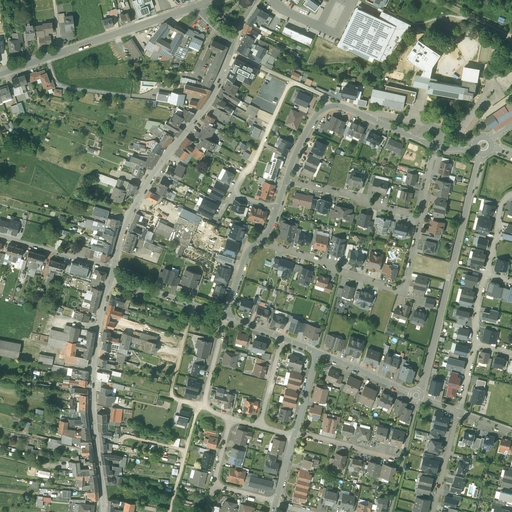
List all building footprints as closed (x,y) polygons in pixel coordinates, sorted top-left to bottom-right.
[(138,4),(136,0),(132,2),(137,19),(143,17),(142,16),(150,13),(148,9),(147,6),(143,7),(142,3),(138,4)] [(140,0),(142,3),(143,7),(147,6),(148,9),(154,7),(151,0),(140,0)] [(307,6),(314,11),(319,4),(314,0),(313,0),(305,0),(303,3),(307,6)] [(273,17),(256,7),(246,23),(251,26),(252,25),(253,22),(254,19),(259,22),(260,21),(268,26),(273,17)] [(361,9),(345,43),(350,46),(370,56),(383,62),(409,24),(382,11),(379,18),(361,9)] [(128,13),(123,14),(122,13),(120,14),(120,15),(121,18),(120,19),(121,21),(122,21),(123,23),(127,22),(127,23),(131,22),(130,21),(131,21),(128,13)] [(72,16),(64,17),(65,22),(66,30),(74,29),(72,16)] [(111,17),(103,19),(103,20),(101,20),(102,25),(104,24),(105,28),(113,26),(111,18),(111,17)] [(175,25),(170,21),(169,21),(163,23),(155,35),(160,38),(168,27),(173,30),(175,25)] [(52,23),(43,24),(43,25),(44,32),(48,32),(53,31),(52,23)] [(242,32),(249,35),(250,30),(252,27),(251,26),(246,23),(242,32)] [(34,25),(29,26),(29,25),(27,25),(24,25),(26,39),(31,39),(31,38),(35,37),(35,35),(34,27),(34,26),(34,25)] [(43,25),(34,26),(34,27),(35,35),(40,34),(44,34),(44,32),(43,25)] [(185,32),(175,25),(173,30),(177,33),(174,38),(180,41),(185,32)] [(309,45),(312,38),(285,27),(282,33),(309,45)] [(188,28),(185,34),(179,46),(183,48),(188,37),(191,30),(188,28)] [(195,31),(193,31),(191,30),(188,37),(192,39),(189,45),(194,47),(199,49),(204,36),(204,34),(202,34),(200,34),(199,34),(198,32),(195,31)] [(261,35),(250,30),(249,35),(254,37),(259,39),(261,35)] [(249,35),(245,33),(241,42),(246,45),(250,47),(249,46),(251,43),(251,42),(254,37),(249,35),(250,35),(249,35)] [(160,38),(155,35),(145,47),(152,51),(153,51),(154,49),(169,58),(172,53),(168,51),(156,44),(159,38),(159,39),(160,38)] [(192,39),(188,37),(183,48),(187,50),(192,52),(194,47),(189,45),(192,39)] [(142,54),(132,38),(124,43),(134,59),(142,54)] [(159,39),(159,38),(156,44),(168,51),(171,45),(159,39)] [(171,45),(168,51),(172,53),(174,54),(180,41),(174,38),(171,45)] [(13,40),(8,41),(9,51),(19,50),(18,42),(18,40),(16,40),(13,40)] [(224,45),(212,40),(209,47),(208,47),(202,60),(206,62),(212,49),(217,51),(220,52),(224,45)] [(268,44),(260,40),(258,45),(266,48),(268,44)] [(406,58),(424,71),(421,74),(421,76),(431,78),(432,67),(442,54),(419,40),(406,58)] [(246,45),(241,42),(237,50),(246,56),(249,50),(250,47),(246,45)] [(224,45),(220,52),(217,51),(215,56),(213,56),(212,59),(213,59),(208,70),(216,74),(228,47),(224,45)] [(490,54),(491,45),(482,45),(482,50),(485,50),(485,53),(490,54)] [(183,48),(179,46),(174,55),(183,59),(187,50),(183,48)] [(350,46),(348,50),(368,60),(370,56),(350,46)] [(253,49),(250,47),(249,50),(246,56),(253,60),(258,51),(253,48),(253,49)] [(266,49),(260,47),(258,51),(253,60),(258,64),(266,49)] [(270,55),(276,58),(280,50),(275,47),(270,55)] [(276,58),(270,55),(267,62),(272,65),(276,58)] [(228,78),(232,81),(234,77),(250,85),(253,79),(251,78),(252,76),(254,77),(255,76),(253,75),(254,72),(256,73),(258,69),(246,64),(246,65),(244,64),(244,63),(235,58),(233,63),(235,64),(233,66),(232,66),(231,66),(233,67),(232,70),(230,69),(226,77),(228,78)] [(437,82),(437,79),(431,78),(421,76),(416,74),(414,85),(414,86),(429,89),(428,92),(473,100),(474,92),(475,93),(477,84),(479,70),(464,67),(462,78),(464,78),(463,81),(462,86),(437,82)] [(216,74),(208,70),(201,83),(210,87),(216,74)] [(46,73),(45,73),(44,72),(42,73),(41,71),(32,74),(34,81),(41,78),(45,91),(55,88),(52,81),(49,82),(46,73)] [(24,75),(18,77),(21,85),(24,84),(27,83),(24,75)] [(18,77),(11,79),(14,87),(18,86),(21,85),(18,77)] [(201,83),(197,81),(194,87),(204,89),(208,90),(210,87),(201,83)] [(231,83),(227,81),(223,89),(225,90),(225,91),(233,96),(238,86),(231,83)] [(358,99),(360,99),(362,91),(357,91),(358,87),(350,85),(349,88),(344,87),(343,94),(342,95),(343,96),(358,99)] [(385,91),(373,89),(370,102),(403,108),(404,103),(413,105),(414,101),(416,92),(386,85),(385,91)] [(7,86),(0,88),(0,94),(2,100),(11,97),(7,86)] [(204,89),(194,87),(192,93),(203,96),(201,99),(205,101),(208,97),(211,91),(208,90),(204,89)] [(327,95),(338,99),(340,88),(336,87),(335,92),(329,90),(327,95)] [(233,96),(225,91),(225,90),(223,89),(221,88),(217,96),(221,99),(223,95),(232,100),(234,96),(233,96)] [(184,94),(172,92),(171,95),(171,97),(169,103),(182,105),(184,94)] [(310,97),(299,92),(294,102),(301,105),(305,107),(310,97)] [(161,102),(165,102),(167,96),(171,97),(171,95),(165,94),(158,93),(156,101),(157,101),(161,102)] [(217,96),(216,96),(212,105),(216,107),(222,110),(224,106),(225,103),(219,100),(220,98),(217,96)] [(242,101),(234,96),(232,100),(240,104),(242,101)] [(199,103),(190,100),(189,106),(200,108),(205,101),(201,99),(199,103)] [(360,99),(358,99),(357,105),(366,107),(367,101),(360,99)] [(17,104),(11,106),(13,113),(19,111),(17,104)] [(258,108),(249,104),(245,112),(250,114),(254,117),(258,108)] [(511,104),(506,109),(504,106),(484,120),(491,129),(494,127),(495,128),(497,130),(511,119),(511,104)] [(306,113),(308,108),(301,105),(299,109),(300,110),(306,113)] [(233,111),(224,106),(222,110),(231,115),(233,111)] [(222,110),(216,107),(213,113),(227,122),(231,115),(222,110)] [(187,112),(183,109),(181,112),(182,113),(180,116),(183,118),(189,122),(194,114),(188,111),(187,112)] [(299,113),(292,110),(289,116),(289,118),(286,125),(296,129),(298,125),(298,124),(297,123),(298,121),(300,121),(301,118),(301,117),(299,117),(300,115),(298,115),(299,113)] [(214,118),(207,114),(203,122),(205,123),(211,126),(212,123),(212,122),(214,118)] [(254,117),(250,114),(246,122),(252,125),(256,117),(254,117)] [(178,118),(174,116),(172,119),(171,118),(168,122),(172,123),(171,124),(177,127),(183,118),(180,116),(178,118)] [(332,116),(330,122),(327,127),(334,130),(339,119),(332,116)] [(339,119),(334,130),(340,133),(343,127),(343,128),(345,122),(339,119)] [(164,131),(166,126),(164,125),(161,123),(149,121),(146,128),(149,130),(153,125),(158,126),(163,130),(164,131)] [(182,130),(178,127),(177,127),(171,124),(172,123),(168,122),(166,121),(164,125),(166,126),(168,127),(175,132),(171,136),(173,137),(175,139),(182,130)] [(359,125),(352,122),(350,127),(348,132),(349,132),(351,133),(352,134),(354,135),(359,125)] [(211,126),(205,123),(200,133),(209,137),(215,128),(211,126)] [(162,132),(163,130),(158,126),(153,125),(149,130),(158,137),(162,132)] [(365,127),(359,125),(354,135),(360,138),(362,133),(365,127)] [(175,132),(168,127),(165,132),(167,133),(171,136),(175,132)] [(261,130),(255,127),(252,133),(258,136),(261,130)] [(200,133),(196,131),(194,135),(196,136),(200,139),(202,136),(208,139),(209,137),(200,133)] [(374,134),(370,132),(367,139),(371,141),(371,142),(375,144),(376,143),(379,145),(379,143),(382,137),(378,136),(379,135),(374,133),(374,134)] [(165,135),(159,144),(165,148),(173,137),(171,136),(167,133),(165,135)] [(194,135),(190,133),(186,137),(191,141),(193,142),(196,136),(194,135)] [(208,139),(202,136),(200,139),(198,143),(202,146),(212,150),(215,143),(209,140),(209,139),(208,139)] [(186,137),(179,146),(189,153),(190,154),(193,149),(188,146),(191,141),(186,137)] [(291,143),(279,138),(277,142),(280,144),(277,149),(282,151),(286,153),(288,150),(290,147),(289,147),(291,143)] [(403,145),(390,139),(386,147),(399,152),(399,153),(402,147),(403,145)] [(323,144),(316,140),(313,147),(314,147),(313,148),(314,150),(314,152),(321,155),(322,151),(323,152),(325,148),(323,144)] [(159,144),(155,141),(154,141),(153,141),(156,144),(152,150),(160,154),(161,153),(165,148),(159,144)] [(193,142),(191,141),(188,146),(193,149),(195,147),(197,143),(194,143),(193,142)] [(277,149),(268,145),(266,148),(280,155),(282,151),(277,149)] [(189,153),(179,146),(176,150),(177,151),(175,154),(177,156),(182,159),(181,161),(182,162),(189,153)] [(193,149),(190,154),(199,160),(204,153),(200,150),(195,147),(193,149)] [(160,154),(152,150),(148,157),(156,162),(160,154)] [(250,154),(244,151),(241,158),(246,161),(250,154)] [(156,162),(148,157),(146,160),(146,162),(131,156),(130,161),(136,163),(143,166),(146,167),(151,169),(156,162)] [(315,160),(307,157),(308,158),(307,160),(305,164),(315,168),(318,161),(315,160)] [(271,165),(280,168),(281,163),(282,163),(283,161),(276,158),(275,161),(273,160),(271,165)] [(446,162),(442,161),(439,172),(442,173),(448,175),(448,174),(450,163),(447,162),(446,162)] [(176,170),(173,176),(178,179),(184,167),(177,164),(175,169),(176,170)] [(315,168),(305,164),(303,168),(304,168),(303,170),(301,170),(309,174),(312,175),(315,168)] [(280,168),(271,165),(269,172),(267,177),(276,179),(280,168)] [(175,169),(168,166),(165,173),(173,176),(176,170),(175,169)] [(142,169),(137,167),(136,167),(135,167),(135,168),(134,168),(132,175),(141,178),(144,170),(142,169)] [(225,182),(229,184),(234,175),(226,170),(221,179),(225,182)] [(349,184),(355,186),(358,172),(352,171),(351,174),(349,184)] [(358,172),(355,186),(361,187),(364,177),(365,174),(358,172)] [(412,173),(409,173),(406,182),(414,184),(417,175),(412,173)] [(99,180),(115,187),(118,180),(101,174),(99,180)] [(124,180),(118,178),(118,180),(115,187),(120,188),(124,180)] [(375,178),(374,184),(372,190),(379,191),(382,180),(375,178)] [(162,179),(158,186),(159,186),(166,189),(169,183),(162,179)] [(445,181),(437,179),(434,193),(441,195),(446,196),(448,190),(449,191),(451,183),(445,181)] [(129,182),(124,180),(120,188),(126,190),(129,182)] [(177,181),(174,180),(172,184),(174,185),(173,187),(177,189),(180,183),(177,181)] [(388,181),(382,180),(379,191),(385,193),(387,187),(388,182),(388,181)] [(137,185),(129,182),(126,190),(128,191),(134,193),(137,185)] [(222,187),(215,184),(210,194),(217,198),(220,200),(226,189),(222,187)] [(166,189),(159,186),(156,192),(158,194),(164,196),(165,197),(167,194),(169,191),(166,189)] [(273,189),(263,186),(260,196),(270,200),(273,189)] [(120,188),(115,187),(111,199),(122,203),(125,194),(118,192),(120,188)] [(407,192),(402,190),(402,191),(401,195),(402,195),(402,198),(411,200),(412,193),(407,192)] [(154,193),(149,191),(145,198),(155,203),(158,197),(157,196),(153,194),(154,193)] [(307,196),(295,193),(294,198),(293,198),(292,200),(293,201),(293,202),(305,205),(307,196)] [(203,199),(200,206),(213,212),(216,206),(211,203),(203,199)] [(326,200),(320,199),(318,206),(317,209),(321,210),(320,211),(327,213),(329,202),(326,201),(326,200)] [(237,201),(235,200),(232,210),(242,213),(243,213),(245,207),(246,205),(237,202),(237,201)] [(445,202),(437,200),(436,203),(435,204),(434,204),(434,207),(435,207),(445,209),(444,208),(444,206),(446,206),(446,204),(445,202)] [(492,205),(485,203),(485,204),(483,210),(483,212),(485,213),(492,214),(493,211),(494,211),(494,209),(495,206),(492,205)] [(94,206),(92,214),(103,217),(107,218),(109,211),(94,206)] [(213,212),(200,206),(197,211),(203,214),(211,218),(213,212)] [(343,208),(336,206),(335,210),(333,215),(334,215),(341,217),(343,208)] [(258,209),(252,207),(248,219),(249,219),(249,218),(253,220),(252,221),(258,222),(258,221),(262,223),(262,224),(263,224),(267,212),(261,210),(261,209),(258,208),(258,209)] [(445,209),(435,207),(434,209),(435,210),(435,211),(435,214),(443,216),(444,215),(445,213),(444,212),(444,209),(446,210),(446,209),(445,209)] [(180,212),(176,221),(185,225),(187,220),(197,225),(201,217),(182,208),(180,212)] [(351,209),(343,208),(341,217),(349,219),(350,213),(351,209)] [(141,215),(136,213),(132,223),(135,224),(142,227),(143,223),(141,222),(143,217),(143,216),(141,215)] [(370,215),(360,213),(357,224),(367,226),(368,226),(369,221),(370,215)] [(97,222),(101,223),(103,217),(92,214),(92,215),(98,217),(97,222)] [(147,225),(145,229),(147,230),(153,232),(153,233),(156,226),(159,219),(160,218),(152,215),(150,219),(147,225)] [(384,218),(379,217),(379,218),(378,224),(377,224),(379,225),(378,229),(380,230),(380,231),(384,232),(384,231),(386,231),(388,227),(389,227),(391,221),(391,220),(386,219),(386,220),(384,219),(384,218)] [(120,221),(112,219),(107,218),(106,224),(113,226),(118,228),(120,221)] [(482,218),(479,218),(477,224),(490,227),(491,221),(482,218)] [(26,220),(20,219),(19,222),(18,226),(24,228),(26,220)] [(80,226),(87,228),(89,220),(85,219),(84,222),(82,221),(80,226)] [(159,219),(156,226),(171,233),(173,228),(159,222),(160,220),(159,219)] [(13,224),(0,220),(0,230),(7,232),(7,233),(16,235),(18,226),(19,222),(14,221),(13,224)] [(87,228),(97,231),(98,226),(96,225),(97,222),(89,220),(87,228)] [(185,225),(177,243),(179,245),(185,247),(187,248),(197,225),(187,220),(185,225)] [(438,221),(433,220),(432,223),(430,223),(430,226),(431,226),(430,231),(435,232),(441,233),(444,222),(438,221)] [(185,225),(176,221),(173,228),(171,233),(168,239),(171,241),(177,243),(185,225)] [(374,222),(369,221),(368,226),(367,226),(366,229),(372,231),(373,226),(374,223),(374,222)] [(98,231),(99,231),(101,227),(105,228),(112,230),(113,226),(106,224),(101,223),(97,222),(96,225),(98,226),(97,231),(98,231)] [(404,224),(401,223),(397,222),(394,233),(406,236),(406,235),(408,226),(408,225),(404,224)] [(65,230),(76,234),(77,229),(62,225),(62,224),(59,223),(58,229),(61,230),(62,227),(65,228),(65,230)] [(142,231),(134,228),(135,224),(132,223),(129,231),(132,233),(132,232),(139,235),(140,236),(142,231)] [(240,226),(233,223),(231,230),(242,233),(243,231),(244,230),(245,228),(244,227),(240,226)] [(284,223),(283,223),(282,229),(280,237),(285,238),(289,224),(284,223)] [(294,225),(289,224),(285,238),(291,239),(293,232),(294,225)] [(490,227),(477,224),(476,230),(480,231),(487,232),(489,233),(490,227)] [(118,228),(113,226),(112,230),(105,228),(103,233),(116,236),(118,228)] [(171,233),(156,226),(153,233),(168,239),(171,233)] [(414,228),(408,226),(406,235),(412,236),(414,228)] [(147,230),(145,229),(143,228),(142,231),(140,236),(139,235),(139,236),(142,237),(141,238),(142,238),(144,238),(144,237),(147,230)] [(511,230),(507,230),(505,229),(503,238),(511,239),(511,230)] [(153,232),(147,230),(144,237),(148,239),(150,240),(153,232)] [(240,240),(242,233),(231,230),(229,236),(236,238),(240,240)] [(132,233),(129,231),(123,249),(132,253),(137,238),(138,238),(139,236),(139,235),(132,232),(132,233)] [(153,232),(150,240),(152,241),(154,237),(170,244),(171,241),(168,239),(153,233),(153,232)] [(116,236),(103,233),(102,237),(109,239),(108,243),(114,244),(116,236)] [(310,235),(300,233),(298,242),(308,245),(310,235)] [(317,235),(316,235),(315,239),(313,247),(319,248),(322,236),(317,235)] [(327,237),(322,236),(319,248),(325,250),(326,242),(328,237),(327,237)] [(345,239),(334,237),(330,254),(341,256),(345,239)] [(485,239),(479,238),(477,246),(487,248),(489,240),(485,239)] [(225,245),(237,248),(239,243),(235,242),(227,239),(225,245)] [(426,241),(426,240),(423,251),(433,253),(436,243),(426,241)] [(103,241),(102,244),(104,245),(103,247),(96,245),(96,248),(95,250),(102,252),(111,254),(114,244),(108,243),(103,241)] [(147,242),(145,241),(143,246),(160,254),(163,248),(147,242)] [(15,247),(8,245),(5,253),(11,255),(13,255),(15,247)] [(237,248),(225,245),(222,254),(222,255),(234,259),(237,248)] [(23,249),(15,247),(13,255),(17,256),(21,257),(23,249)] [(91,249),(87,248),(85,256),(93,258),(93,255),(95,250),(91,249)] [(37,253),(28,251),(26,259),(32,260),(34,261),(37,253)] [(351,251),(349,258),(348,263),(351,264),(350,264),(354,265),(358,252),(355,251),(354,252),(351,251)] [(483,254),(475,252),(474,251),(472,258),(484,261),(485,254),(483,254)] [(102,252),(100,257),(93,255),(93,258),(100,260),(106,262),(106,260),(109,261),(111,254),(102,252)] [(360,252),(358,252),(354,265),(358,266),(358,265),(361,266),(362,261),(364,254),(363,254),(361,253),(360,252)] [(10,257),(11,255),(5,253),(5,254),(2,253),(1,260),(0,261),(0,262),(7,264),(8,263),(11,264),(11,262),(11,261),(8,260),(9,256),(10,257)] [(44,255),(37,253),(34,261),(38,262),(42,263),(44,255)] [(222,254),(219,253),(217,259),(232,264),(234,259),(222,255),(222,254)] [(380,254),(374,253),(373,255),(370,254),(366,267),(371,268),(371,270),(374,271),(374,269),(379,270),(382,257),(379,256),(380,254)] [(280,260),(274,258),(272,266),(278,268),(280,260)] [(484,261),(472,258),(470,264),(472,265),(479,267),(482,267),(484,261)] [(293,263),(280,259),(280,260),(278,268),(277,268),(284,271),(289,272),(293,263)] [(508,261),(498,259),(495,268),(502,270),(505,271),(506,271),(508,261)] [(57,262),(50,260),(47,268),(51,269),(55,270),(57,262)] [(65,264),(57,262),(55,270),(62,272),(65,264)] [(69,271),(86,275),(87,271),(88,268),(82,266),(82,264),(79,263),(79,265),(72,263),(71,266),(69,271)] [(303,267),(295,264),(293,270),(300,273),(302,268),(303,267)] [(230,269),(220,266),(218,267),(213,282),(217,283),(219,277),(225,279),(223,285),(225,285),(230,269)] [(388,267),(387,273),(386,276),(395,278),(396,272),(397,272),(397,270),(397,269),(388,267)] [(161,280),(160,280),(167,282),(171,271),(164,268),(163,272),(161,280)] [(302,268),(300,273),(298,281),(305,283),(306,282),(306,281),(309,282),(311,274),(310,274),(311,270),(302,268)] [(106,272),(98,270),(96,279),(101,280),(104,281),(106,272)] [(200,275),(185,270),(181,282),(196,287),(200,275)] [(178,273),(171,271),(167,282),(174,284),(176,277),(178,273)] [(478,277),(466,274),(464,281),(466,281),(473,283),(476,284),(478,277)] [(328,278),(319,275),(317,279),(316,280),(317,280),(316,284),(321,286),(325,287),(325,288),(327,282),(328,278)] [(427,280),(420,278),(417,277),(415,284),(425,287),(427,280)] [(487,294),(496,296),(498,287),(499,284),(490,282),(487,294)] [(217,283),(213,294),(213,296),(215,296),(216,296),(221,297),(224,290),(225,290),(220,288),(221,284),(217,283)] [(425,287),(415,284),(413,291),(416,292),(424,293),(425,287)] [(354,288),(345,285),(343,289),(341,295),(342,295),(351,298),(354,288)] [(96,287),(95,288),(94,288),(94,291),(93,295),(100,297),(102,290),(98,289),(99,288),(96,287)] [(504,288),(498,287),(496,296),(502,297),(504,288)] [(502,297),(508,299),(511,290),(504,288),(502,297)] [(464,289),(462,289),(461,295),(473,298),(474,292),(471,291),(464,289)] [(364,292),(360,291),(360,292),(358,299),(356,302),(361,304),(360,305),(364,306),(364,305),(368,306),(369,303),(372,296),(372,295),(368,293),(368,292),(365,291),(364,292)] [(124,298),(111,294),(109,304),(113,305),(117,306),(118,301),(122,302),(123,303),(124,298)] [(100,297),(93,295),(91,301),(90,303),(91,304),(97,305),(100,297)] [(473,298),(461,295),(459,302),(461,302),(468,304),(471,305),(473,298)] [(435,299),(427,297),(425,306),(433,308),(435,299)] [(130,300),(124,298),(123,303),(122,302),(122,305),(124,306),(124,308),(126,309),(127,309),(130,300)] [(245,302),(241,301),(239,308),(243,309),(245,311),(247,310),(248,311),(251,302),(247,301),(245,302)] [(97,305),(91,304),(90,307),(89,310),(96,312),(97,305)] [(121,312),(112,310),(113,308),(113,305),(109,304),(106,314),(110,315),(111,315),(120,317),(121,313),(121,312)] [(259,306),(258,306),(256,312),(254,318),(259,320),(264,308),(259,306)] [(264,308),(259,320),(265,322),(267,315),(269,310),(268,309),(264,308)] [(403,311),(396,309),(393,315),(396,316),(396,317),(396,319),(398,319),(399,318),(400,318),(406,320),(408,313),(403,311)] [(469,312),(457,309),(456,316),(458,317),(466,319),(468,319),(469,312)] [(78,311),(76,310),(74,318),(88,322),(90,314),(88,313),(78,311)] [(426,314),(415,310),(411,323),(415,324),(416,321),(423,323),(425,322),(425,321),(424,319),(426,314)] [(490,313),(483,312),(482,318),(496,322),(497,315),(490,313)] [(280,315),(274,314),(272,318),(270,324),(277,326),(280,315)] [(280,315),(277,326),(283,328),(284,322),(286,318),(286,317),(280,315)] [(109,318),(105,317),(103,327),(110,328),(113,329),(115,324),(115,323),(108,322),(109,318)] [(299,331),(302,323),(298,321),(298,320),(292,318),(291,321),(289,330),(296,332),(297,330),(299,331)] [(119,321),(118,325),(117,330),(117,331),(123,332),(126,333),(128,328),(129,325),(119,321)] [(71,326),(65,324),(63,332),(51,329),(51,331),(55,332),(54,338),(63,340),(68,341),(71,326)] [(317,328),(311,325),(310,327),(307,334),(307,335),(311,336),(310,337),(316,339),(319,330),(318,330),(317,328)] [(80,328),(71,326),(68,341),(76,343),(77,338),(80,328)] [(110,328),(104,327),(101,340),(103,341),(106,341),(110,342),(114,343),(119,343),(121,339),(110,336),(111,332),(109,332),(110,328)] [(462,328),(459,328),(459,331),(457,330),(457,334),(458,334),(457,337),(467,340),(469,330),(462,328)] [(491,330),(485,328),(482,340),(491,342),(495,343),(498,332),(497,331),(491,330)] [(95,332),(87,331),(86,336),(87,337),(86,340),(84,339),(83,344),(93,346),(95,332)] [(131,335),(126,333),(123,332),(121,339),(119,343),(118,346),(119,346),(127,348),(128,349),(130,341),(132,336),(131,335)] [(248,335),(238,333),(236,342),(245,345),(247,337),(248,335)] [(41,343),(47,345),(49,337),(39,334),(37,340),(41,341),(41,343)] [(336,337),(330,335),(327,344),(326,345),(333,347),(336,337)] [(132,336),(130,341),(145,346),(147,340),(140,338),(132,336)] [(363,341),(350,336),(345,351),(358,356),(363,341)] [(47,345),(61,348),(63,340),(54,338),(49,337),(47,345)] [(342,339),(336,337),(333,347),(339,350),(340,348),(342,339)] [(21,344),(0,339),(0,354),(18,358),(21,344)] [(203,340),(197,339),(197,341),(196,347),(200,348),(199,354),(207,356),(209,347),(210,347),(211,342),(203,340)] [(68,341),(63,340),(61,348),(61,352),(66,353),(74,355),(76,347),(76,343),(68,341)] [(155,343),(147,340),(145,346),(144,350),(156,353),(158,347),(154,346),(155,343)] [(265,343),(253,340),(252,344),(251,350),(256,352),(257,350),(263,352),(265,343)] [(106,341),(103,341),(102,347),(112,350),(113,346),(113,345),(114,343),(111,342),(110,342),(106,341)] [(468,346),(457,344),(455,352),(454,352),(459,353),(466,355),(468,346)] [(127,348),(119,346),(118,348),(118,351),(117,352),(123,354),(126,355),(127,348)] [(380,352),(368,348),(363,361),(369,363),(372,364),(376,365),(380,352)] [(235,354),(225,352),(222,365),(235,368),(238,355),(235,354)] [(270,354),(263,352),(261,359),(265,360),(268,361),(270,354)] [(489,354),(481,352),(481,355),(479,354),(478,358),(480,358),(479,361),(487,363),(488,358),(489,354)] [(54,356),(40,353),(38,362),(46,364),(52,365),(54,356)] [(74,355),(66,353),(65,361),(76,363),(76,364),(87,366),(89,359),(83,357),(74,355)] [(387,353),(386,354),(382,367),(389,369),(393,357),(393,355),(387,353)] [(299,357),(294,356),(294,355),(292,355),(291,355),(289,362),(290,365),(291,365),(294,366),(294,365),(296,366),(296,365),(302,366),(301,366),(302,361),(298,360),(299,357)] [(205,359),(196,357),(195,364),(203,366),(205,359)] [(399,359),(393,357),(389,369),(395,371),(397,365),(399,359)] [(504,359),(496,357),(494,365),(502,368),(504,360),(504,359)] [(107,359),(100,358),(98,364),(113,367),(114,367),(114,366),(114,365),(114,364),(113,364),(106,362),(107,359)] [(261,359),(257,358),(255,364),(264,366),(265,360),(261,359)] [(457,360),(450,358),(449,362),(448,362),(447,367),(452,368),(462,370),(464,361),(457,360)] [(195,364),(194,363),(191,373),(201,376),(202,373),(203,373),(204,369),(203,369),(204,366),(203,366),(195,364)] [(264,366),(255,364),(253,374),(263,376),(266,366),(264,366)] [(404,366),(403,366),(401,372),(400,377),(404,378),(405,377),(407,378),(408,379),(411,380),(413,374),(414,374),(415,372),(414,371),(412,370),(412,369),(411,367),(408,366),(407,367),(404,366)] [(338,373),(330,369),(326,377),(331,379),(330,381),(334,382),(337,376),(338,373)] [(109,374),(97,371),(96,379),(107,382),(109,374)] [(292,373),(290,373),(288,379),(300,382),(302,376),(300,375),(292,373)] [(342,378),(337,376),(334,382),(333,384),(338,386),(342,378)] [(345,385),(343,388),(344,389),(343,391),(348,394),(354,379),(349,376),(345,385)] [(457,377),(452,376),(451,376),(451,379),(450,379),(449,383),(450,383),(447,394),(455,396),(457,388),(458,388),(460,378),(457,377)] [(81,377),(80,377),(80,379),(79,379),(79,382),(79,385),(86,386),(87,380),(87,378),(81,377)] [(300,382),(288,379),(287,385),(289,385),(297,387),(298,388),(300,382)] [(354,379),(348,394),(353,395),(354,393),(356,390),(360,381),(354,379)] [(442,382),(432,380),(429,392),(439,394),(441,388),(442,382)] [(486,382),(477,380),(476,386),(478,387),(477,389),(482,390),(483,388),(484,388),(486,382)] [(195,382),(188,381),(186,388),(197,390),(199,383),(195,382)] [(106,387),(101,386),(100,393),(104,394),(105,394),(110,395),(112,389),(106,387)] [(323,388),(316,386),(314,393),(326,396),(327,390),(328,389),(323,388)] [(369,388),(365,386),(361,395),(358,400),(359,400),(369,405),(370,405),(372,400),(376,391),(372,390),(372,389),(369,388)] [(197,390),(186,388),(184,395),(192,396),(196,397),(197,390)] [(477,389),(474,388),(471,401),(481,403),(484,391),(482,390),(477,389)] [(287,391),(285,391),(284,396),(295,400),(297,394),(287,391)] [(389,395),(382,392),(379,398),(377,403),(378,403),(383,406),(389,395)] [(104,394),(100,393),(99,402),(111,404),(111,400),(114,400),(114,396),(110,395),(105,394),(104,394)] [(326,396),(314,393),(313,400),(319,401),(324,403),(324,402),(326,396)] [(87,396),(80,394),(79,398),(79,402),(80,402),(87,404),(87,396)] [(233,395),(228,394),(227,398),(222,397),(216,395),(215,395),(214,400),(225,403),(224,406),(230,407),(232,400),(233,395)] [(389,395),(383,406),(384,406),(384,405),(388,407),(389,408),(391,402),(394,397),(389,395)] [(295,400),(284,396),(282,402),(284,403),(292,405),(294,406),(295,400)] [(396,408),(395,409),(398,411),(397,413),(401,414),(404,408),(404,407),(406,403),(399,400),(399,401),(396,408)] [(253,403),(246,401),(245,406),(244,411),(251,413),(253,407),(254,403),(253,403)] [(314,408),(310,407),(309,411),(310,412),(309,415),(313,416),(312,419),(317,420),(318,417),(319,418),(321,410),(314,408)] [(404,407),(404,408),(401,414),(401,415),(399,418),(406,421),(407,421),(409,416),(411,410),(404,407)] [(288,410),(281,409),(280,413),(279,414),(279,415),(279,418),(281,418),(283,420),(285,419),(288,420),(290,411),(288,410)] [(189,412),(180,410),(179,416),(177,423),(186,425),(189,412)] [(116,411),(115,421),(110,421),(110,424),(114,425),(120,426),(121,412),(116,411)] [(87,412),(80,412),(82,420),(75,420),(75,425),(84,425),(84,426),(88,426),(89,426),(87,412)] [(106,414),(97,413),(97,421),(105,423),(106,423),(106,419),(106,414)] [(442,416),(437,415),(435,423),(447,426),(449,418),(442,416)] [(326,417),(325,420),(323,429),(328,431),(331,418),(326,417)] [(331,418),(328,431),(334,432),(336,423),(337,420),(336,419),(331,418)] [(66,429),(67,422),(66,421),(60,420),(59,429),(58,432),(63,434),(65,435),(66,429)] [(97,421),(98,430),(106,431),(105,423),(97,421)] [(447,426),(435,423),(433,430),(433,431),(439,432),(445,433),(447,426)] [(353,426),(343,424),(341,434),(351,436),(353,428),(353,426)] [(84,426),(82,426),(82,430),(81,430),(81,432),(75,432),(75,437),(80,438),(85,438),(90,438),(88,426),(84,426)] [(370,430),(363,428),(363,429),(359,428),(360,427),(359,427),(357,436),(357,438),(361,439),(361,438),(367,440),(367,441),(370,430)] [(216,431),(205,428),(204,433),(207,433),(206,436),(209,436),(217,438),(218,435),(216,434),(216,431)] [(387,429),(382,428),(380,440),(385,441),(387,434),(388,429),(387,429)] [(251,433),(238,429),(234,441),(239,443),(244,444),(246,437),(250,438),(251,433)] [(106,431),(98,430),(100,442),(105,443),(104,436),(109,436),(109,432),(106,431)] [(392,436),(391,443),(396,444),(399,431),(394,430),(394,431),(392,436)] [(404,432),(399,431),(396,444),(401,445),(403,439),(404,434),(404,432)] [(475,434),(464,432),(462,441),(472,444),(473,444),(474,437),(475,434)] [(217,438),(209,436),(208,439),(207,443),(206,446),(215,448),(217,438)] [(490,436),(490,437),(485,436),(485,438),(483,447),(490,449),(491,446),(494,443),(493,441),(494,437),(490,436)] [(481,439),(474,437),(473,444),(472,444),(471,448),(476,449),(476,447),(479,447),(479,446),(481,439)] [(85,438),(80,438),(80,443),(86,444),(86,448),(92,448),(91,439),(90,439),(90,438),(85,438)] [(47,439),(47,448),(60,449),(61,439),(47,439)] [(281,441),(274,439),(271,451),(277,453),(281,454),(284,441),(281,441)] [(438,441),(431,439),(430,443),(429,443),(428,443),(428,445),(428,446),(429,447),(428,451),(439,453),(442,441),(438,441)] [(510,441),(502,439),(499,450),(504,451),(504,449),(508,450),(509,445),(510,441)] [(240,449),(232,447),(231,454),(242,457),(244,451),(244,450),(240,449)] [(86,448),(85,448),(85,454),(90,454),(90,461),(94,461),(93,448),(92,448),(86,448)] [(209,453),(204,452),(201,465),(210,467),(213,454),(209,453)] [(107,454),(101,453),(101,458),(102,461),(107,461),(106,458),(114,459),(114,455),(112,454),(107,454)] [(342,455),(336,453),(335,459),(334,463),(334,465),(343,468),(346,457),(341,456),(342,455)] [(242,457),(231,454),(229,461),(236,463),(240,464),(242,457)] [(276,456),(269,454),(267,461),(274,463),(276,456)] [(471,458),(463,456),(461,462),(468,464),(470,464),(471,458)] [(309,460),(303,458),(301,466),(308,468),(310,468),(311,465),(316,466),(318,459),(312,458),(311,461),(309,460)] [(431,460),(425,458),(424,459),(422,468),(426,469),(425,470),(432,472),(433,471),(436,472),(438,464),(435,463),(435,462),(433,462),(434,461),(431,460)] [(357,459),(353,459),(351,466),(354,467),(354,469),(359,470),(359,469),(363,470),(364,468),(365,464),(362,463),(363,461),(361,461),(362,460),(359,459),(358,460),(357,460),(357,459)] [(274,463),(267,461),(266,461),(265,467),(266,467),(268,470),(267,470),(276,472),(278,464),(274,463)] [(368,465),(367,469),(369,470),(370,471),(370,474),(377,475),(378,470),(379,465),(379,464),(376,463),(373,462),(369,461),(368,465)] [(461,462),(460,462),(458,462),(457,467),(459,467),(457,472),(465,474),(468,464),(461,462)] [(393,467),(386,465),(383,477),(393,479),(395,471),(392,470),(393,467)] [(73,472),(73,476),(76,476),(80,475),(80,471),(79,466),(74,466),(72,466),(72,469),(73,472)] [(108,467),(103,467),(104,476),(108,475),(113,475),(112,471),(108,470),(108,467)] [(234,469),(231,468),(228,477),(230,480),(233,481),(235,479),(236,482),(242,483),(245,472),(241,471),(234,469)] [(200,471),(196,470),(196,471),(193,479),(190,478),(189,482),(192,483),(202,485),(204,478),(205,478),(206,473),(200,471)] [(300,472),(298,479),(309,482),(311,475),(308,474),(300,472)] [(96,474),(91,475),(91,474),(90,475),(88,475),(85,475),(86,479),(90,479),(90,483),(97,482),(96,474)] [(109,479),(108,475),(104,476),(105,479),(105,483),(114,484),(114,479),(109,479)] [(259,488),(261,479),(251,476),(249,482),(248,485),(259,488)] [(427,477),(421,476),(419,483),(431,486),(433,479),(427,477)] [(511,478),(504,477),(502,483),(502,484),(509,485),(511,486),(511,478)] [(261,479),(259,488),(270,491),(271,488),(272,482),(261,479)] [(309,482),(298,479),(296,485),(307,488),(309,482)] [(463,482),(454,479),(453,484),(454,484),(454,486),(451,485),(450,491),(460,494),(462,488),(461,488),(461,486),(464,487),(465,482),(463,481),(463,482)] [(431,486),(419,483),(417,489),(417,490),(423,491),(429,493),(431,486)] [(307,488),(296,485),(295,492),(306,495),(307,488)] [(324,497),(323,503),(328,504),(331,491),(326,490),(324,497)] [(331,491),(328,504),(334,505),(335,500),(337,493),(331,491)] [(511,493),(500,491),(498,499),(499,499),(506,500),(511,501),(511,493)] [(306,495),(295,492),(293,499),(301,501),(304,502),(306,495)] [(343,494),(341,500),(340,507),(345,508),(348,496),(343,494)] [(462,497),(453,495),(452,498),(458,499),(457,503),(460,503),(462,497)] [(38,496),(37,506),(41,506),(41,508),(42,508),(43,502),(50,502),(51,498),(38,496)] [(353,497),(348,496),(345,508),(351,509),(353,502),(354,497),(353,497)] [(452,498),(446,496),(444,504),(456,507),(457,503),(458,499),(452,498)] [(384,497),(384,498),(379,497),(377,499),(379,501),(378,505),(386,507),(387,505),(385,505),(386,503),(387,504),(389,499),(384,497)] [(423,498),(417,497),(415,503),(428,507),(430,500),(423,498)] [(118,499),(108,499),(108,506),(107,509),(112,509),(114,509),(114,506),(118,506),(118,501),(118,499)] [(74,511),(79,511),(80,504),(77,504),(78,500),(70,500),(70,503),(75,504),(74,511)] [(231,502),(225,501),(224,504),(223,504),(222,509),(227,510),(226,511),(229,511),(233,511),(234,509),(235,509),(235,508),(236,504),(235,503),(234,501),(232,501),(231,502)] [(132,511),(134,504),(125,502),(124,507),(123,511),(122,511),(132,511)] [(85,503),(80,503),(80,504),(79,511),(93,511),(94,505),(85,504),(85,503)] [(368,505),(359,503),(357,511),(362,511),(363,510),(367,511),(368,505)] [(426,511),(428,507),(415,503),(414,510),(420,511),(422,511),(426,511)]
